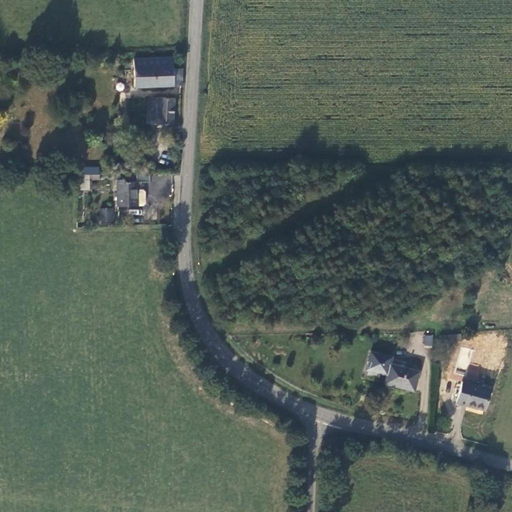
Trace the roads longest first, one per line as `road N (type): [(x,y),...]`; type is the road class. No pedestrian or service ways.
road 1 (tertiary): [(320,415),(239,371),(207,332),(190,290),(185,234),(197,0)]
road 2 (tertiary): [(511,466),(320,415)]
